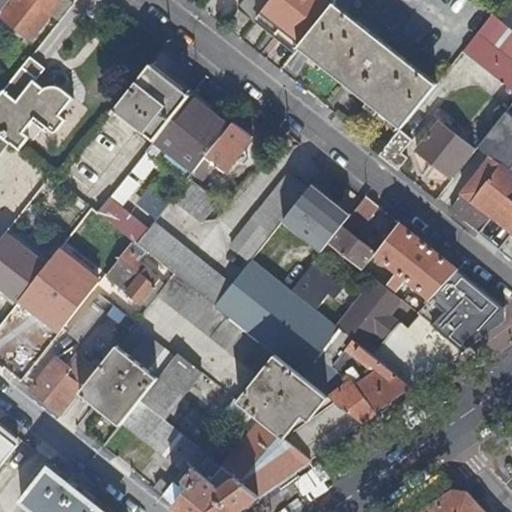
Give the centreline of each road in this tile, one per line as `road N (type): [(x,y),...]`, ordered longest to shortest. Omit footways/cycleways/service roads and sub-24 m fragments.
road 1 (residential): [(511,282),(155,0)]
road 2 (residential): [(0,394),(146,511)]
road 3 (primary): [(446,428),(323,511)]
